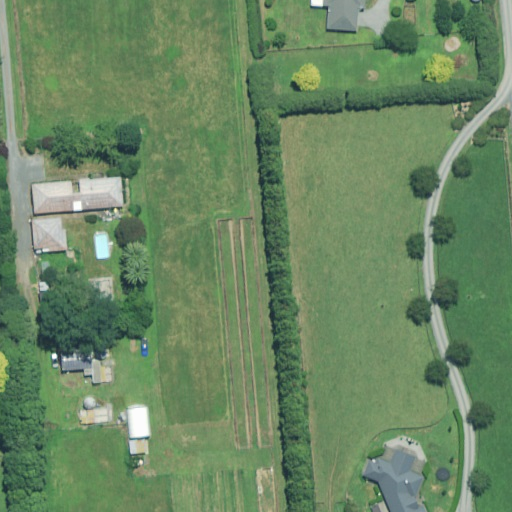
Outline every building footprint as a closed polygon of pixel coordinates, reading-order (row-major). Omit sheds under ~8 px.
[(367,0),(312,0),(312,7),(329,8),(328,30),(357,32),(359,9),(366,10),(367,0)] [(78,201),(78,212),(123,208),(121,178),(83,181),(84,200),(78,201)] [(78,212),(78,201),(72,201),(70,182),(33,185),(36,215),(78,212)] [(67,251),(65,219),(33,221),(36,253),(67,251)] [(111,369),(94,370),(95,385),(112,384),(111,369)] [(80,418),(81,426),(110,423),(109,413),(89,415),(89,417),(80,418)] [(148,440),(130,441),(132,456),(149,455),(148,440)] [(370,460),(362,476),(379,484),(390,511),(428,511),(413,472),(420,457),(399,448),(391,465),(378,459),(377,463),(370,460)]
